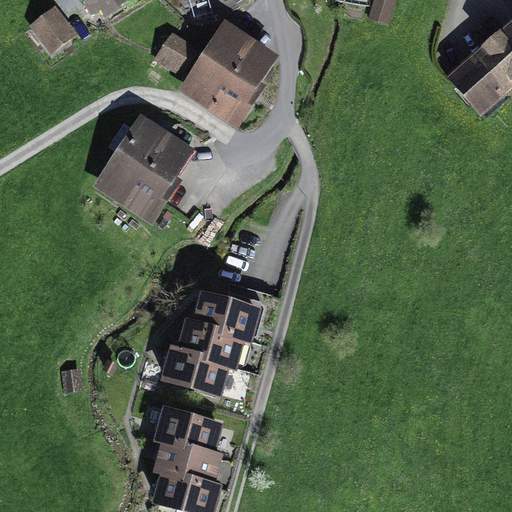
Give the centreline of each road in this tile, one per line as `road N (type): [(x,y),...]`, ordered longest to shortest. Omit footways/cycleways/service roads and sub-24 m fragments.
road 1 (residential): [(276,0),(287,97),(262,139),(237,142),(163,99),(123,97),(0,168)]
road 2 (track): [(284,108),(308,159),(312,204),(231,511)]
